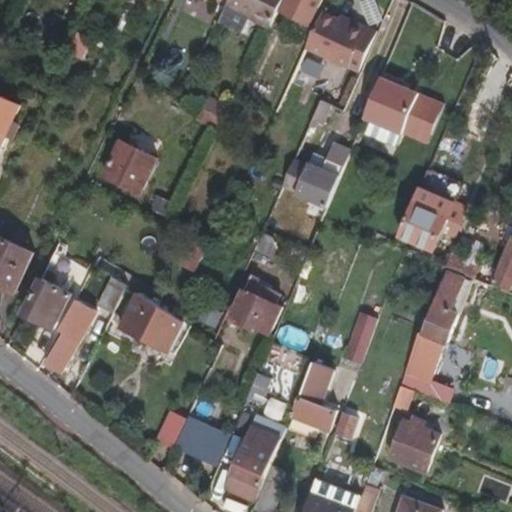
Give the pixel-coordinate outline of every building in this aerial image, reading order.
[(230,0),(218,24),(243,36),(252,17),(272,27),(285,0),(230,0)] [(302,41),(322,0),(289,0),(283,13),(293,18),(286,32),(302,41)] [(360,74),(379,33),(355,22),(352,26),(324,13),(306,50),(360,74)] [(85,61),(94,42),(84,36),(74,55),(85,61)] [(407,126),(420,95),(404,88),(398,85),(400,82),(385,75),(366,120),(403,136),(407,126)] [(15,122),(22,106),(0,94),(0,151),(7,137),(15,122)] [(420,131),(433,101),(420,95),(407,126),(420,131)] [(230,108),(212,98),(207,107),(225,118),(230,108)] [(432,136),(444,106),(433,101),(420,131),(432,136)] [(334,107),(322,102),(313,122),(325,127),(334,107)] [(226,120),(205,109),(200,120),(221,131),(226,120)] [(19,143),(26,127),(15,122),(7,137),(19,143)] [(143,194),(160,161),(125,142),(108,176),(143,194)] [(329,207),(352,152),(337,145),(330,159),(317,153),(312,165),(301,190),(299,194),(329,207)] [(301,190),(312,165),(297,159),(286,183),(301,190)] [(401,238),(435,252),(444,231),(453,208),(420,193),(415,205),(401,238)] [(455,235),(464,212),(453,208),(444,231),(455,235)] [(279,251),(275,239),(263,234),(255,252),(273,259),(279,251)] [(0,287),(15,295),(34,254),(0,237),(0,287)] [(177,262),(195,271),(206,248),(189,239),(177,262)] [(511,291),(511,287),(511,240),(494,283),(511,291)] [(479,267),(448,255),(443,267),(444,267),(474,279),(479,267)] [(448,344),(459,316),(452,314),(464,280),(446,273),(423,333),(421,332),(401,387),(411,391),(413,392),(432,338),(448,344)] [(270,335),(281,309),(252,295),(257,281),(250,278),(232,318),(239,321),(238,324),(256,332),(257,329),(270,335)] [(58,331),(74,296),(43,280),(26,315),(58,331)] [(115,314),(128,289),(115,280),(102,305),(115,314)] [(170,355),(187,325),(188,324),(180,319),(140,297),(121,329),(170,355)] [(68,362),(93,315),(77,306),(64,332),(68,333),(51,366),(63,373),(64,372),(72,376),(77,368),(68,362)] [(362,363),(378,319),(362,313),(346,357),(362,363)] [(284,322),(276,339),(302,353),(311,336),(284,322)] [(446,371),(457,377),(467,361),(455,354),(446,371)] [(511,392),(511,377),(504,376),(501,391),(511,392)] [(327,391),(307,384),(290,428),(311,437),(327,430),(331,432),(339,409),(323,403),(327,391)] [(254,418),(265,392),(253,387),(242,413),(254,418)] [(408,401),(411,391),(401,387),(394,408),(397,410),(401,399),(408,401)] [(175,447),(187,420),(173,413),(159,441),(174,448),(175,447)] [(196,457),(210,429),(188,418),(187,420),(175,447),(196,457)] [(428,474),(442,438),(432,434),(434,428),(413,420),(411,425),(405,423),(392,461),(428,474)] [(262,492),(268,477),(274,460),(254,450),(250,459),(242,455),(234,477),(262,492)] [(372,511),(380,491),(375,489),(381,474),(371,472),(366,486),(362,498),(356,511),(372,511)] [(506,505),(511,489),(511,487),(483,475),(476,493),(506,505)] [(265,511),(273,511),(284,483),(268,477),(262,492),(255,508),(265,511)] [(312,495),(305,511),(356,511),(362,498),(317,482),(312,495)] [(443,511),(445,509),(406,493),(397,511),(443,511)]
